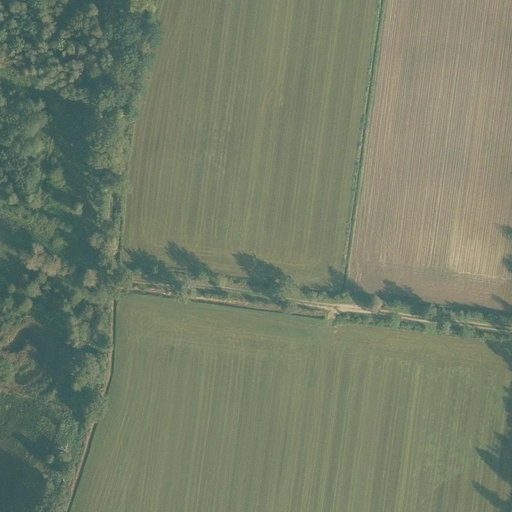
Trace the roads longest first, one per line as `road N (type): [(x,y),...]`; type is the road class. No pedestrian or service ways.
road 1 (track): [(110,275),(511,330)]
road 2 (track): [(149,0),(123,97),(110,275)]
